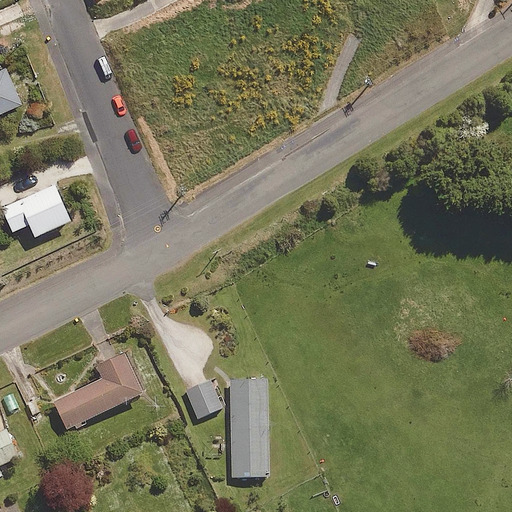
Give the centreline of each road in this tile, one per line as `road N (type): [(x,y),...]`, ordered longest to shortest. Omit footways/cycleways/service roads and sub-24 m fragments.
road 1 (residential): [(161,250),(511,32)]
road 2 (residential): [(63,0),(161,250)]
road 3 (residential): [(0,332),(161,250)]
